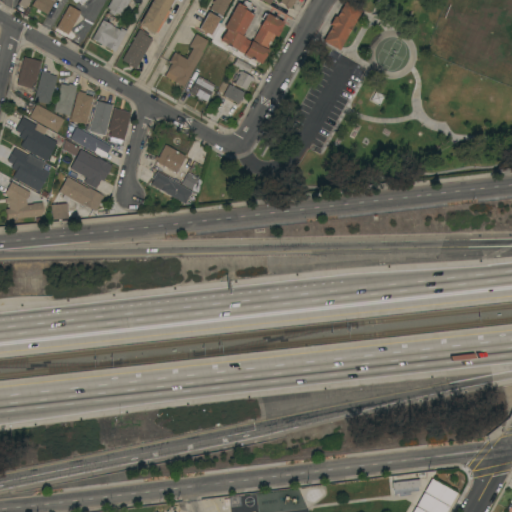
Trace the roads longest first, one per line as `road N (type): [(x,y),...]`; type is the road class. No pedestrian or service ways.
road 1 (motorway): [(0,399),(511,342)]
road 2 (tertiary): [(511,188),(0,242)]
road 3 (tertiary): [(0,507),(510,448)]
road 4 (motorway): [(511,242),(0,254)]
road 5 (motorway): [(357,291),(0,334)]
road 6 (residential): [(0,17),(236,145)]
road 7 (motorway): [(254,429),(511,376)]
road 8 (motorway): [(0,482),(254,429)]
road 9 (residential): [(321,0),(236,145)]
road 10 (motorway): [(511,274),(357,291)]
